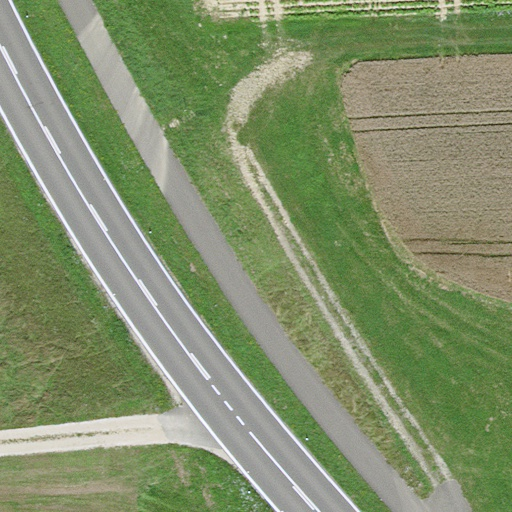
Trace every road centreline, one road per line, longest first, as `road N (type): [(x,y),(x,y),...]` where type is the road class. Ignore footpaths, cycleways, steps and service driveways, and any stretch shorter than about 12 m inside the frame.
road 1 (track): [(62,0),(222,294),(337,445),(402,511)]
road 2 (track): [(340,345),(264,216),(232,139),(235,96),(308,62),(511,43)]
road 3 (primary): [(0,59),(85,217),(239,440),(307,511)]
road 4 (track): [(0,453),(239,440)]
road 5 (track): [(438,511),(433,486),(340,345)]
